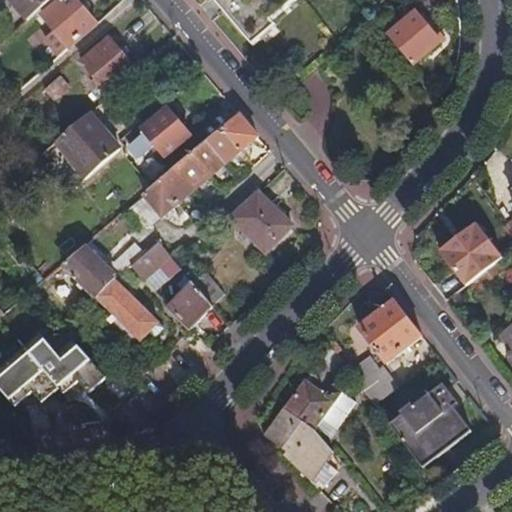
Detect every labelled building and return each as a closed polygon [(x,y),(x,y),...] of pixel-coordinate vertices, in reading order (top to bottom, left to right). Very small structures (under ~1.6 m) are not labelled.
[(11,0),(31,22),(56,0),(11,0)] [(72,49),(100,26),(76,0),(66,0),(46,18),(72,49)] [(225,0),(257,37),(300,0),(225,0)] [(428,16),(447,0),(419,0),(385,31),(415,67),(443,43),(431,29),(435,26),(428,16)] [(137,71),(112,41),(84,64),(99,81),(94,85),(99,90),(103,86),(110,94),(137,71)] [(72,89),(63,78),(48,91),(54,98),(58,95),(61,98),(72,89)] [(148,134),(158,146),(169,158),(194,138),(171,111),(146,132),(148,134)] [(89,179),(118,154),(108,142),(112,138),(92,115),(59,143),(89,179)] [(155,228),(260,139),(242,117),(156,190),(132,210),(147,228),(155,228)] [(142,161),(158,146),(148,134),(131,148),(142,161)] [(269,255),(295,229),(262,197),(233,220),(269,255)] [(146,283),(174,259),(169,254),(162,245),(147,257),(134,268),(146,283)] [(134,268),(147,257),(137,246),(117,263),(126,274),(134,268)] [(66,266),(98,299),(118,281),(119,280),(87,248),(66,266)] [(511,256),(499,266),(505,275),(511,270),(511,256)] [(499,266),(475,284),(482,292),(505,275),(499,266)] [(197,286),(216,308),(228,297),(208,275),(197,286)] [(186,285),(191,290),(197,286),(192,280),(186,285)] [(118,281),(98,299),(143,343),(161,326),(118,281)] [(51,287),(47,282),(43,285),(47,290),(51,287)] [(171,310),(193,332),(216,308),(197,286),(191,290),(171,310)] [(390,365),(425,339),(397,303),(363,331),(390,365)] [(0,373),(0,380),(14,396),(47,367),(62,383),(95,355),(82,341),(66,355),(47,332),(0,373)] [(109,349),(141,385),(154,372),(121,339),(109,349)] [(338,346),(334,349),(339,357),(343,353),(338,346)] [(343,382),(351,372),(339,357),(334,349),(322,365),(343,382)] [(379,407),(401,390),(386,370),(382,372),(372,360),(353,374),(379,407)] [(319,369),(288,412),(319,432),(320,431),(325,423),(346,395),(337,389),(335,391),(329,386),(323,393),(320,391),(329,378),(319,369)] [(395,428),(423,466),(472,429),(443,391),(418,410),(416,408),(405,416),(407,419),(395,428)] [(359,405),(346,395),(325,423),(339,432),(359,405)] [(299,469),(310,480),(333,448),(319,432),(288,412),(269,439),(292,455),(288,459),(299,469)] [(0,436),(15,435),(0,417),(0,436)] [(325,423),(320,431),(332,441),(339,432),(325,423)]
